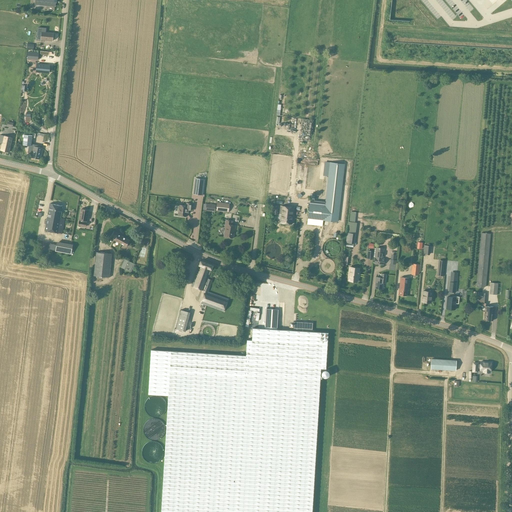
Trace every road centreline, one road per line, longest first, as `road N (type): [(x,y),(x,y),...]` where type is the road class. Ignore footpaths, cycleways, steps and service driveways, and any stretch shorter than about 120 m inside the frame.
road 1 (tertiary): [(511,349),(218,261),(47,173)]
road 2 (unclassified): [(47,173),(67,0)]
road 3 (unclassified): [(508,511),(511,357)]
